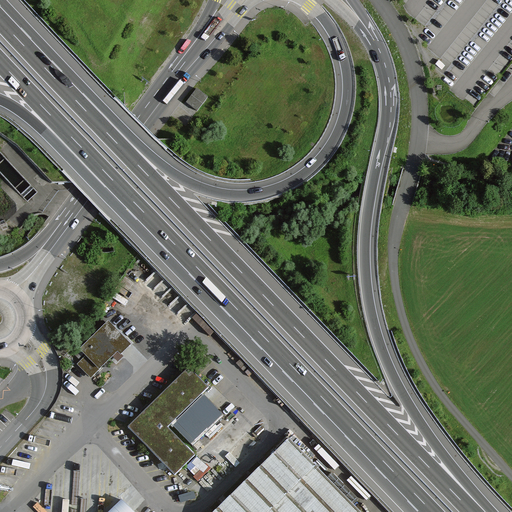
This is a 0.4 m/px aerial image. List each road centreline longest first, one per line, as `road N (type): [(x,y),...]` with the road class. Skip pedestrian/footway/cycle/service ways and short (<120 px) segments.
road 1 (motorway): [(476,511),(94,120)]
road 2 (motorway): [(76,139),(431,511)]
road 3 (motorway): [(491,511),(413,414),(372,320),(365,223),(389,100),(374,41)]
road 4 (motorway): [(307,0),(340,46),(347,102),(331,145),(292,182),(251,195),(206,189),(94,120)]
road 5 (track): [(511,476),(440,393),(403,328),(396,220),(415,158)]
road 6 (secondary): [(67,221),(178,75)]
road 7 (unclassified): [(415,158),(420,112),(409,51),(379,0)]
road 8 (motorway): [(94,120),(0,19)]
